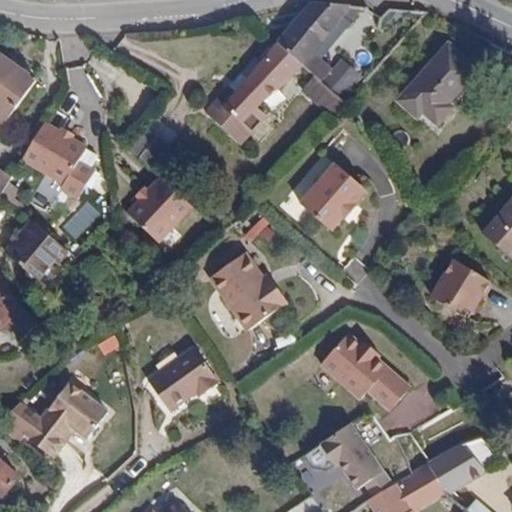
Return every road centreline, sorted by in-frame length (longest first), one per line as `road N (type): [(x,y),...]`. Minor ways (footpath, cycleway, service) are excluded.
road 1 (tertiary): [(0,8),(50,18),(111,16),(241,0)]
road 2 (residential): [(511,338),(469,374),(372,295)]
